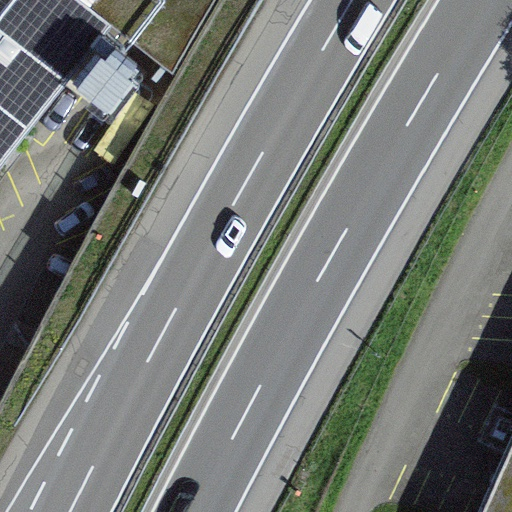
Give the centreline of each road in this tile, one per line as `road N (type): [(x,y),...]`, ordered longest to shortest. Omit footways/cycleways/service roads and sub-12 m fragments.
road 1 (motorway): [(194,511),(339,241),(482,0)]
road 2 (motorway): [(352,0),(240,190),(69,511)]
road 3 (unknown): [(511,172),(350,511)]
